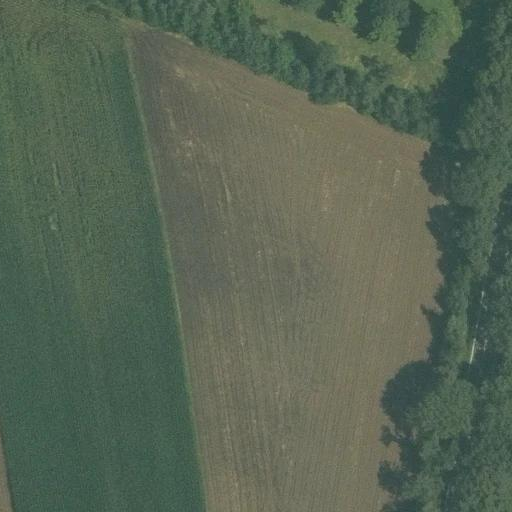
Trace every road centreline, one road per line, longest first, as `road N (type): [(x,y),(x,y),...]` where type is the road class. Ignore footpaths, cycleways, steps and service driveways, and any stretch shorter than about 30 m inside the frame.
road 1 (secondary): [(454,511),(511,186)]
road 2 (track): [(511,117),(256,0)]
